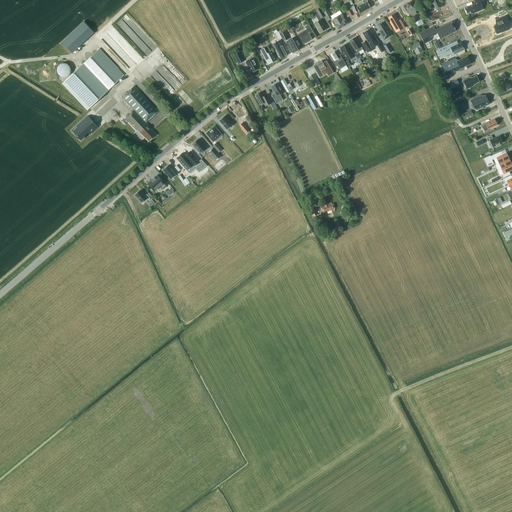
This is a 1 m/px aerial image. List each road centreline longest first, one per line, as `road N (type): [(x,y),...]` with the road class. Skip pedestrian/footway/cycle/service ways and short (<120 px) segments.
road 1 (tertiary): [(0,295),(214,109),(399,0)]
road 2 (track): [(511,348),(394,395),(407,430)]
road 3 (unclassified): [(511,132),(449,0)]
